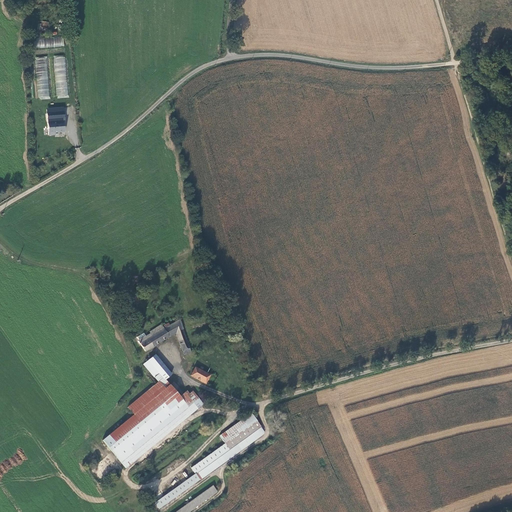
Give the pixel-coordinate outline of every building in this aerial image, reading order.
[(36,47),(64,48),(64,38),(36,37),(36,47)] [(53,59),(56,97),(68,96),(65,58),(53,59)] [(34,60),(38,99),(50,97),(47,59),(34,60)] [(47,113),(48,135),(55,134),(55,132),(64,131),(64,122),(65,122),(64,112),(47,113)] [(180,319),(164,329),(169,337),(176,333),(184,354),(191,352),(180,319)] [(161,324),(150,331),(151,333),(152,336),(164,329),(161,324)] [(152,336),(151,333),(146,336),(139,340),(138,340),(145,351),(169,337),(164,329),(152,336)] [(171,374),(155,354),(148,360),(164,380),(165,380),(171,374)] [(180,397),(165,380),(164,380),(148,360),(144,364),(158,382),(127,407),(133,414),(102,440),(125,466),(130,462),(128,453),(146,449),(202,403),(192,392),(187,396),(185,393),(180,397)] [(190,375),(205,383),(210,375),(195,367),(192,372),(190,375)] [(219,436),(225,443),(256,421),(251,413),(219,436)] [(191,468),(195,473),(261,427),(256,421),(225,443),(202,459),(191,468)] [(199,479),(264,432),(261,427),(195,473),(198,478),(199,479)] [(130,462),(135,458),(135,457),(136,456),(137,455),(139,454),(146,449),(128,453),(130,462)] [(186,461),(191,468),(202,459),(197,452),(186,461)] [(198,478),(195,473),(154,503),(159,508),(195,482),(198,478)] [(213,485),(175,511),(186,511),(216,491),(213,485)]
